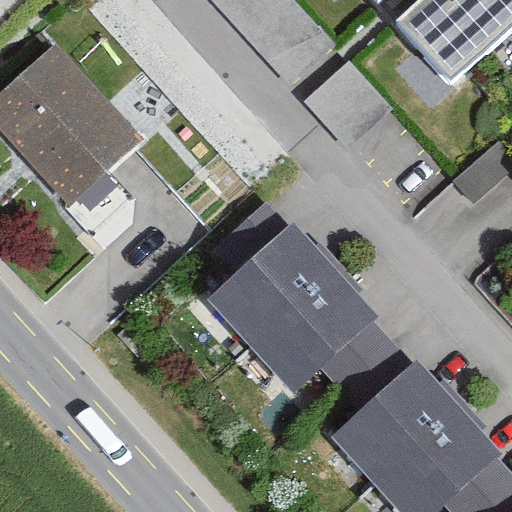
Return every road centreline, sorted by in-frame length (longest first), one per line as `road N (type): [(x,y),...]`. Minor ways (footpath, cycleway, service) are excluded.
road 1 (residential): [(511,365),(191,0)]
road 2 (tertiary): [(0,321),(173,511)]
